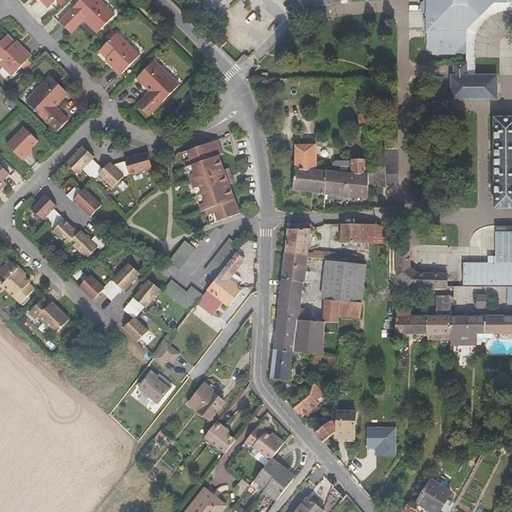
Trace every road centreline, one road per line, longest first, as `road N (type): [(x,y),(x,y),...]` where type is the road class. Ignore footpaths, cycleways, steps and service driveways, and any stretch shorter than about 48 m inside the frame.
road 1 (residential): [(369,511),(262,378),(267,217),(244,96)]
road 2 (residential): [(108,120),(86,127),(2,219),(99,317),(129,294)]
road 3 (residential): [(10,2),(107,103),(108,120)]
road 4 (residential): [(108,120),(157,140),(186,140),(244,96)]
road 5 (residential): [(244,96),(155,0)]
